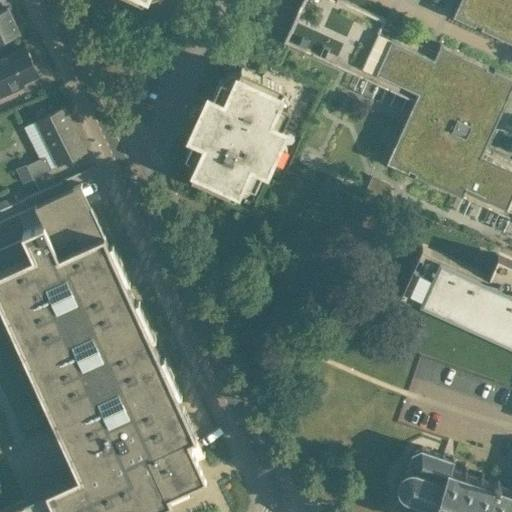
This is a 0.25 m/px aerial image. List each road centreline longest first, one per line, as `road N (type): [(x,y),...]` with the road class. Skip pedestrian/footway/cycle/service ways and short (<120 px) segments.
road 1 (tertiary): [(278,504),(131,180)]
road 2 (residential): [(131,180),(158,144),(220,0)]
road 3 (tertiary): [(131,180),(48,0)]
